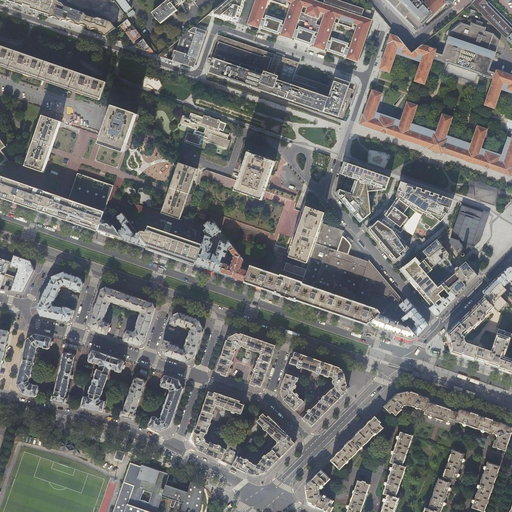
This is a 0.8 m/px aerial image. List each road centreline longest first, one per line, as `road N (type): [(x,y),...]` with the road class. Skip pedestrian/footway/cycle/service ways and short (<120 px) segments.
road 1 (primary): [(411,353),(0,213)]
road 2 (residential): [(240,33),(216,27),(194,74),(0,6)]
road 3 (residential): [(350,126),(367,76),(240,33)]
road 4 (residential): [(173,451),(126,429),(0,400)]
road 5 (residential): [(327,194),(438,326)]
road 6 (unclassified): [(511,180),(350,126)]
road 7 (primary): [(394,371),(511,413)]
